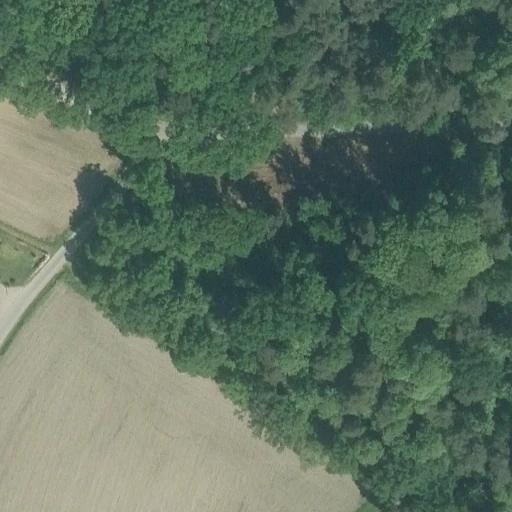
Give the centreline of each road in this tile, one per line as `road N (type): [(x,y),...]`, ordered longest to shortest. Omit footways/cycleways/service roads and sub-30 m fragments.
road 1 (unclassified): [(162,131),(511,135)]
road 2 (unclassified): [(0,333),(143,167),(162,131)]
road 3 (unclassified): [(0,64),(162,131)]
